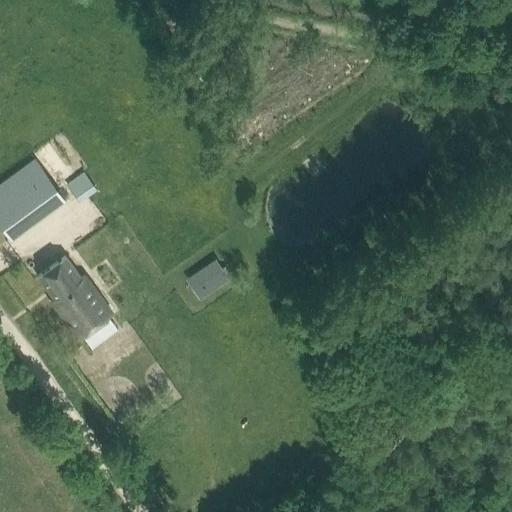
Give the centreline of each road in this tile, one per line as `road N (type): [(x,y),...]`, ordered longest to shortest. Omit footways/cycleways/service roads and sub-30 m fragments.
road 1 (track): [(188,0),(385,37)]
road 2 (unclassified): [(148,511),(34,351)]
road 3 (track): [(385,37),(511,62)]
